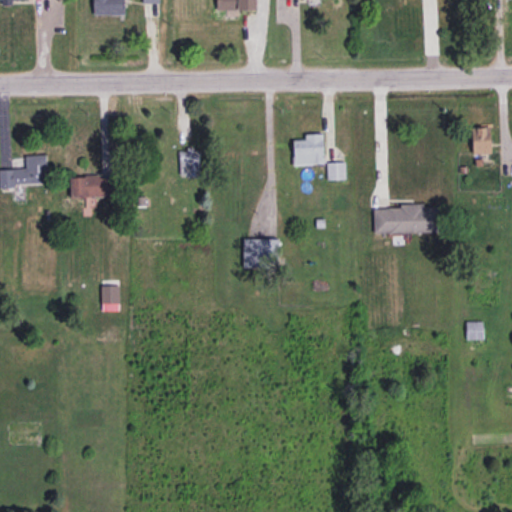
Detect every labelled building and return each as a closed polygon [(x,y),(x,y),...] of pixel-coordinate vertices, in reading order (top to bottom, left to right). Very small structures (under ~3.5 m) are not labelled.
[(92,0),(93,14),(124,14),(124,0),(92,0)] [(256,0),(216,0),(216,9),(256,9),(256,0)] [(491,152),(491,125),(472,125),(472,153),(491,152)] [(322,133),(304,133),(304,139),(292,139),(293,163),(323,163),(322,133)] [(179,176),(200,176),(199,149),(179,149),(179,176)] [(46,154),(25,154),(25,168),(0,168),(0,184),(46,183),(46,154)] [(326,161),(327,179),(345,178),(345,161),(326,161)] [(116,175),(70,176),(70,198),(116,196),(116,175)] [(373,232),(439,231),(439,204),(373,206),(373,232)] [(277,238),(243,238),(242,267),(277,267),(277,238)] [(119,284),(101,285),(101,310),(119,309),(119,284)] [(482,320),(465,321),(466,339),(483,338),(482,320)]
